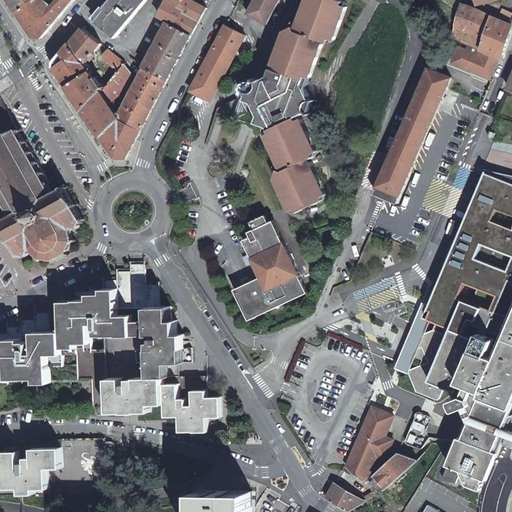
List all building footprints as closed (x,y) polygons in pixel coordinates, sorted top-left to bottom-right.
[(11,0),(19,12),(34,0),(11,0)] [(34,0),(19,12),(36,37),(43,38),(70,5),(73,0),(34,0)] [(98,10),(93,16),(117,37),(146,0),(111,0),(106,6),(103,4),(98,10)] [(181,0),(179,3),(172,0),(166,0),(158,15),(169,21),(189,33),(203,6),(193,0),(181,0)] [(306,0),(300,19),(302,20),(300,23),(302,26),(298,28),(295,25),(287,31),(275,64),(280,66),(278,70),(273,68),(270,76),(259,81),(260,83),(259,86),(258,89),(256,90),(253,91),(251,90),(248,97),(248,99),(257,103),(261,112),(258,122),(270,126),(272,132),(268,134),(281,162),(282,161),(284,165),(286,165),(284,170),(281,169),(280,171),(277,177),(292,210),(297,208),(298,212),(308,208),(316,204),(326,200),(324,196),(329,194),(313,161),(311,162),(310,159),(316,156),(314,152),(319,150),(304,118),(300,120),(298,116),(308,112),(306,108),(306,105),(306,103),(308,101),(312,98),(305,83),(308,75),(310,76),(323,42),(320,41),(322,38),(328,40),(330,37),(335,39),(347,5),(343,3),(344,0),(306,0)] [(255,0),(249,14),(268,24),(280,0),(255,0)] [(484,51),(500,58),(502,59),(511,27),(511,24),(500,19),(481,11),(461,4),(452,36),(469,44),(484,52),(484,51)] [(203,6),(189,33),(192,35),(206,7),(203,6)] [(371,123),(409,17),(378,6),(340,112),(371,123)] [(500,19),(511,24),(511,12),(505,9),(500,19)] [(153,53),(145,67),(168,79),(183,51),(192,35),(189,33),(169,21),(156,49),(153,47),(151,52),(153,53)] [(205,65),(191,90),(211,100),(246,35),(226,24),(205,65)] [(102,43),(84,27),(70,43),(85,63),(102,43)] [(55,66),(68,86),(90,70),(85,63),(70,43),(55,61),(55,66)] [(490,79),(500,58),(484,51),(484,52),(469,44),(466,49),(458,46),(451,62),(490,79)] [(119,72),(126,63),(109,49),(105,53),(107,60),(114,68),(119,72)] [(83,109),(101,136),(120,116),(118,114),(116,111),(120,104),(116,101),(113,106),(108,99),(115,91),(124,96),(131,82),(132,72),(126,63),(119,72),(112,78),(109,82),(105,87),(103,89),(83,109)] [(168,79),(145,67),(139,63),(136,66),(142,73),(122,113),(143,127),(168,79)] [(112,78),(119,72),(114,68),(109,74),(112,78)] [(452,77),(431,68),(377,193),(399,202),(452,77)] [(68,86),(83,109),(103,89),(92,73),(90,70),(68,86)] [(260,83),(259,81),(258,79),(257,78),(255,77),(254,79),(252,79),(250,79),(247,79),(245,81),(243,83),(242,86),(241,89),(242,92),(244,95),(246,96),(248,97),(251,90),(253,91),(256,90),(258,89),(259,86),(260,83)] [(105,87),(109,82),(106,78),(101,81),(105,87)] [(0,95),(0,199),(3,204),(2,205),(4,208),(7,206),(12,215),(9,216),(2,220),(1,217),(0,218),(0,223),(1,223),(9,238),(7,240),(9,242),(11,241),(17,253),(15,254),(17,256),(18,255),(19,257),(21,255),(22,253),(23,255),(26,256),(28,255),(30,251),(29,250),(31,248),(39,256),(37,259),(40,261),(42,258),(53,259),(53,262),(56,261),(55,259),(66,252),(69,256),(71,254),(68,250),(73,241),(76,242),(77,240),(74,238),(71,227),(72,226),(73,227),(77,229),(80,226),(81,223),(80,222),(82,221),(82,223),(85,222),(84,220),(85,219),(84,216),(83,217),(77,206),(78,205),(76,202),(75,203),(67,189),(69,187),(67,185),(66,186),(65,184),(62,185),(63,187),(53,192),(49,184),(52,182),(51,181),(50,181),(45,172),(46,172),(45,170),(44,171),(40,162),(41,162),(40,160),(39,160),(34,151),(35,151),(33,149),(29,142),(29,141),(28,139),(25,140),(20,132),(23,130),(21,128),(19,130),(0,95)] [(257,103),(248,99),(244,98),(237,117),(257,124),(258,122),(261,112),(257,103)] [(139,135),(143,127),(122,113),(120,111),(118,114),(120,116),(101,136),(116,158),(127,158),(139,135)] [(278,170),(280,171),(281,169),(284,170),(286,165),(284,165),(282,161),(281,162),(279,163),(278,164),(277,166),(277,167),(277,169),(278,170)] [(511,177),(488,172),(434,304),(443,307),(437,321),(429,318),(423,333),(434,329),(450,335),(453,328),(503,347),(511,324),(511,177)] [(317,206),(316,204),(308,208),(309,211),(310,212),(312,213),(313,213),(314,213),(315,213),(316,212),(317,211),(317,210),(317,209),(317,208),(317,207),(317,206)] [(274,220),(250,231),(252,236),(244,239),(262,276),(235,289),(250,319),(309,292),(274,220)] [(162,306),(161,284),(147,284),(146,264),(133,265),(132,271),(119,272),(119,280),(105,281),(105,292),(78,293),(78,305),(65,306),(65,330),(50,331),(49,313),(36,314),(36,320),(22,320),(22,327),(9,328),(9,334),(0,333),(0,383),(51,382),(51,380),(91,379),(109,378),(108,336),(149,334),(149,306),(162,306)] [(185,334),(179,333),(179,320),(173,320),(172,306),(162,306),(149,306),(149,334),(108,336),(109,378),(110,405),(123,405),(124,411),(138,410),(138,408),(152,408),(152,398),(165,397),(165,412),(180,411),(180,426),(195,426),(194,431),(209,431),(209,417),(223,416),(223,397),(209,396),(208,376),(180,376),(180,362),(193,362),(194,347),(186,347),(185,334)] [(456,410),(464,407),(470,420),(471,421),(465,438),(460,436),(457,445),(448,443),(446,449),(453,453),(449,463),(462,469),(469,484),(482,489),(486,481),(484,481),(485,478),(488,479),(496,459),(492,458),(495,449),(499,439),(504,442),(504,443),(511,446),(511,416),(509,416),(511,407),(511,324),(503,347),(453,328),(450,335),(434,329),(423,333),(413,336),(417,347),(422,345),(428,360),(407,368),(414,389),(435,398),(436,398),(438,396),(443,384),(464,393),(451,399),(456,410)] [(415,343),(396,349),(403,369),(407,368),(428,360),(422,345),(417,347),(415,343)] [(418,412),(405,442),(418,447),(431,418),(418,412)] [(0,511),(0,497),(64,496),(64,494),(106,493),(105,439),(20,441),(20,448),(5,448),(5,454),(0,454),(0,511)] [(500,452),(495,449),(492,458),(496,459),(500,452)] [(399,452),(391,459),(374,474),(375,475),(387,487),(417,460),(416,459),(399,452)] [(358,496),(335,483),(326,497),(349,511),(369,498),(365,492),(358,496)] [(251,511),(251,490),(198,489),(198,511),(251,511)] [(181,497),(171,496),(171,507),(181,507),(181,497)]
